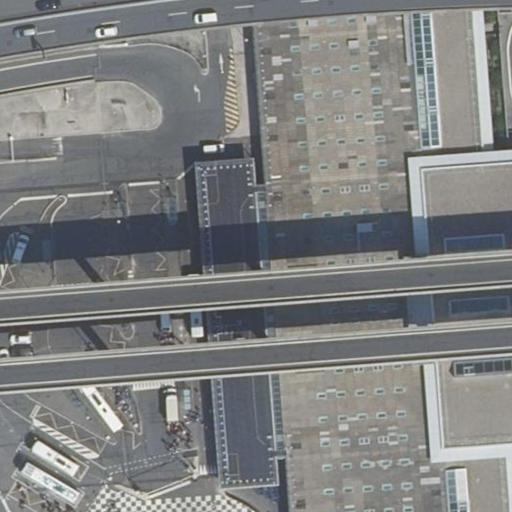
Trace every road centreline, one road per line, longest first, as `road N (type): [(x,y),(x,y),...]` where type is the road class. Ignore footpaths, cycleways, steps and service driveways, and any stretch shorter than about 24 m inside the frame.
road 1 (secondary): [(511,276),(0,316)]
road 2 (secondary): [(0,384),(511,346)]
